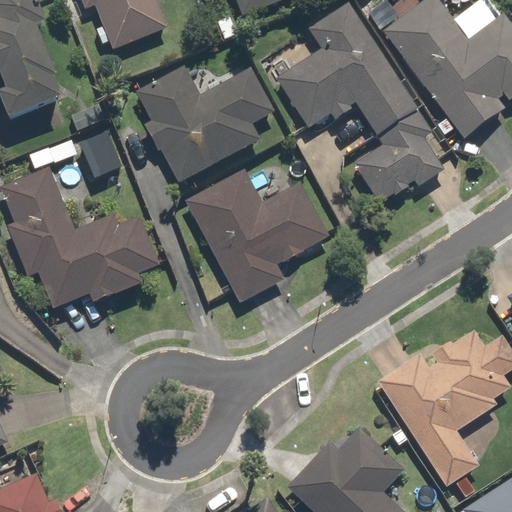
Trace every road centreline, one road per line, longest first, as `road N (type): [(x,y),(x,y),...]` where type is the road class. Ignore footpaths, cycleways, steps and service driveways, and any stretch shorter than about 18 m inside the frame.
road 1 (residential): [(255,379),(193,455),(174,461),(123,444),(124,392),(149,369),(198,371)]
road 2 (residential): [(255,379),(511,210)]
